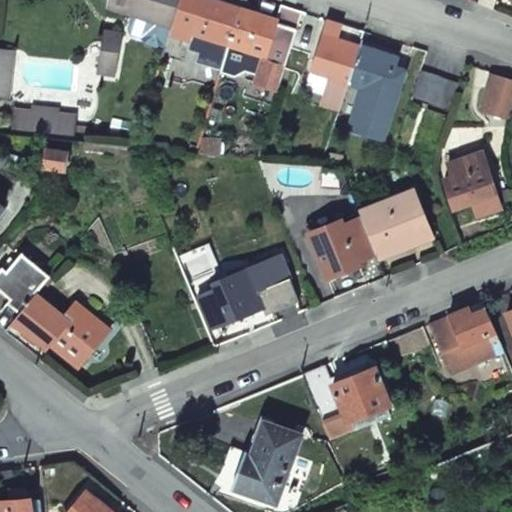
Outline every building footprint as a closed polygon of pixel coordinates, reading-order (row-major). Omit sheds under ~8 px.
[(110,0),(109,7),(172,28),(181,0),(110,0)] [(181,0),(172,28),(171,33),(190,40),(192,34),(230,46),(242,8),(244,0),(181,0)] [(278,19),(242,8),(230,46),(266,57),(258,82),(279,89),(303,11),(282,4),(280,12),(278,19)] [(366,31),(329,19),(322,43),(314,66),(330,71),(332,66),(335,68),(326,97),(330,98),(327,106),(340,110),(348,84),(362,46),(366,31)] [(122,35),(105,32),(97,73),(116,77),(122,35)] [(175,49),(166,46),(162,62),(171,64),(175,49)] [(380,52),(362,46),(348,84),(364,89),(350,130),(383,141),(401,89),(392,86),(398,68),(395,68),(398,58),(380,52)] [(421,70),(412,96),(426,100),(434,75),(428,72),(421,70)] [(434,75),(426,100),(451,109),(459,83),(447,79),(434,75)] [(511,82),(493,76),(482,109),(510,119),(511,112),(511,82)] [(13,117),(11,136),(74,141),(76,124),(59,121),(60,119),(30,117),(30,119),(13,117)] [(10,140),(7,158),(37,165),(40,147),(10,140)] [(477,215),(499,208),(480,146),(460,152),(462,157),(447,162),(451,175),(443,178),(453,207),(472,201),(477,215)] [(68,150),(45,147),(43,168),(66,171),(68,150)] [(414,190),(360,210),(362,215),(366,226),(377,252),(378,257),(405,247),(432,237),(414,190)] [(309,230),(342,218),(338,208),(305,221),(309,230)] [(309,230),(327,277),(343,271),(360,265),(358,260),(377,252),(366,226),(362,215),(344,222),(342,218),(309,230)] [(53,276),(24,252),(8,270),(4,266),(0,270),(0,288),(12,298),(8,302),(15,308),(22,314),(38,294),(53,276)] [(296,292),(283,259),(249,272),(246,266),(212,280),(215,287),(198,294),(213,326),(264,306),(264,305),(280,298),(296,292)] [(64,315),(38,294),(22,314),(14,324),(47,350),(52,344),(66,356),(80,367),(88,358),(87,349),(94,340),(103,339),(111,330),(89,312),(85,317),(72,307),(64,315)] [(72,307),(85,317),(89,312),(76,301),(72,307)] [(472,315),(486,309),(483,302),(469,307),(472,315)] [(448,371),(503,351),(498,337),(486,309),(472,315),(469,307),(429,323),(439,347),(448,371)] [(390,404),(375,368),(354,376),(334,384),(326,365),(304,374),(330,439),(370,423),(367,414),(390,404)] [(301,434),(264,420),(248,467),(240,464),(232,486),(276,502),(301,434)] [(6,472),(0,472),(0,511),(28,511),(27,499),(24,500),(22,488),(9,490),(8,481),(6,472)] [(87,493),(70,511),(110,511),(108,510),(87,493)]
